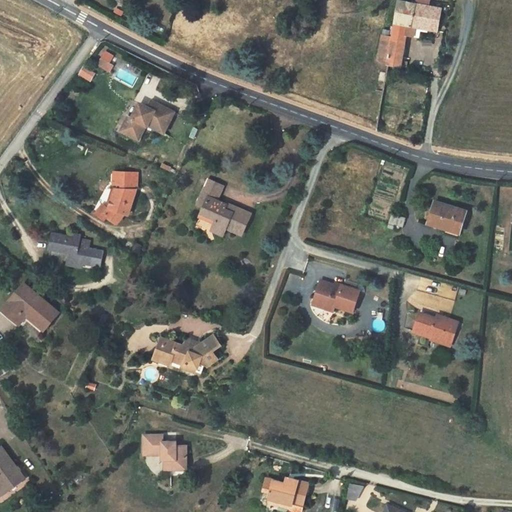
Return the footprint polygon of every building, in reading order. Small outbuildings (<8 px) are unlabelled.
[(385,64),(385,65),(406,70),(408,65),(401,63),(407,38),(414,39),(417,27),(440,32),(443,12),(422,8),(423,4),(418,3),(417,7),(399,4),(392,33),(389,32),(388,35),(392,36),(391,39),(381,37),(375,62),(385,64)] [(105,50),(101,57),(107,60),(111,54),(105,50)] [(107,60),(101,57),(97,63),(108,70),(112,63),(107,60)] [(93,71),(83,65),(78,72),(89,79),(93,71)] [(174,112),(150,99),(147,104),(143,105),(139,102),(131,117),(126,114),(118,129),(137,139),(145,124),(147,125),(147,124),(164,132),(174,112)] [(138,188),(139,175),(117,174),(115,186),(123,187),(123,191),(118,191),(110,210),(106,216),(116,225),(118,226),(126,216),(128,217),(137,193),(133,192),(134,187),(138,188)] [(209,181),(197,206),(203,209),(200,215),(214,222),(210,232),(222,237),(223,235),(226,228),(240,234),(248,218),(235,211),(233,215),(223,210),(223,207),(217,204),(223,188),(209,181)] [(114,227),(116,225),(106,216),(110,210),(118,191),(114,191),(107,208),(104,206),(97,214),(105,221),(106,220),(114,227)] [(465,211),(434,202),(426,225),(456,234),(465,211)] [(403,219),(389,215),(385,228),(390,229),(392,224),(401,227),(403,219)] [(87,240),(50,230),(44,256),(78,265),(79,262),(80,258),(87,260),(90,251),(85,249),(87,240)] [(336,285),(321,280),(314,300),(327,305),(325,310),(333,313),(335,307),(353,313),(360,291),(342,285),(341,289),(335,287),(336,285)] [(36,294),(14,319),(35,336),(41,330),(53,341),(69,324),(36,294)] [(327,305),(314,300),(312,306),(325,310),(327,305)] [(430,319),(414,312),(407,330),(426,337),(428,335),(447,341),(454,323),(438,317),(437,317),(436,321),(430,319)] [(184,346),(168,341),(160,362),(171,365),(173,360),(186,365),(184,369),(197,373),(199,365),(205,367),(207,368),(219,360),(213,351),(221,345),(215,335),(197,347),(188,341),(184,346)] [(444,347),(447,341),(428,335),(426,337),(426,340),(444,347)] [(168,341),(163,339),(155,359),(160,362),(168,341)] [(18,373),(13,363),(0,369),(0,374),(4,381),(18,373)] [(202,373),(205,367),(199,365),(197,373),(202,373)] [(174,440),(155,440),(154,458),(172,459),(172,463),(181,464),(181,473),(196,474),(196,450),(186,449),(186,446),(174,446),(174,440)] [(1,447),(0,448),(0,484),(6,492),(23,479),(1,447)] [(181,473),(181,464),(172,463),(173,473),(181,473)] [(291,486),(272,481),(268,497),(275,500),(274,505),(296,511),(297,506),(309,510),(315,486),(293,479),(291,486)] [(358,500),(360,484),(349,482),(346,498),(358,500)]
